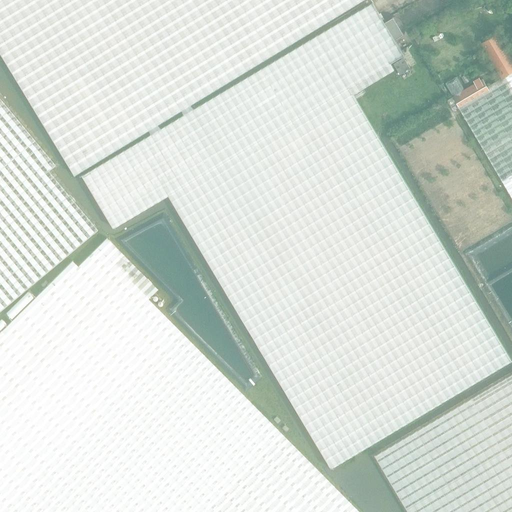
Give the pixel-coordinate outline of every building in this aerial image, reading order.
[(0,0),(0,56),(7,67),(17,84),(26,99),(35,114),(42,125),(48,135),(58,152),(66,165),(73,176),(310,32),(363,0),(0,0)] [(310,41),(262,69),(294,122),(310,112),(349,88),(353,95),(394,70),(390,64),(404,56),(394,40),(403,35),(393,18),(384,23),(373,3),(310,41)] [(481,45),(501,79),(511,72),(511,62),(496,35),(481,45)] [(404,58),(393,64),(399,74),(410,68),(404,58)] [(84,177),(83,177),(114,229),(116,228),(169,196),(305,424),(310,433),(331,469),(405,424),(511,362),(511,360),(377,135),(353,95),(349,88),(310,112),(294,122),(262,69),(194,111),(184,116),(161,130),(152,136),(84,177)] [(454,101),(511,198),(511,72),(501,79),(485,89),(480,81),(464,91),(456,78),(445,85),(454,101)] [(0,511),(355,511),(148,299),(157,290),(106,238),(77,266),(72,261),(53,279),(0,333),(0,511)] [(511,511),(511,374),(375,457),(407,511),(511,511)]
